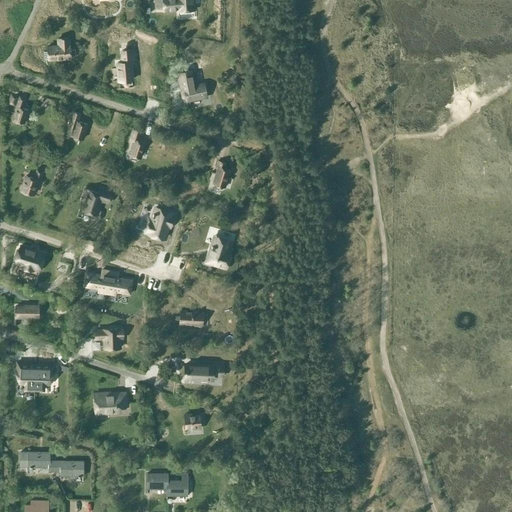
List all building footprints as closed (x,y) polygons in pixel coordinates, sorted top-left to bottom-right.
[(162,0),(164,11),(178,9),(178,11),(194,9),(192,0),(162,0)] [(59,38),(60,45),(47,46),(47,52),(43,52),(44,59),(48,59),(70,58),(69,38),(59,38)] [(122,62),(117,63),(118,81),(132,79),(130,63),(134,62),(133,50),(121,51),(122,62)] [(180,72),(177,73),(182,97),(186,96),(187,101),(206,97),(204,83),(194,85),(191,70),(186,71),(186,67),(180,69),(180,72)] [(24,98),(19,96),(10,93),(7,103),(16,106),(12,119),(23,123),(27,110),(21,108),(24,98)] [(73,111),(70,119),(68,127),(74,128),(71,136),(82,139),(87,124),(77,121),(79,113),(73,111)] [(141,130),(132,128),(129,138),(134,139),(129,154),(130,155),(131,158),(136,160),(139,157),(140,158),(144,142),(138,140),(141,130)] [(225,163),(218,161),(216,168),(217,168),(213,183),(214,184),(213,187),(221,189),(222,186),(224,187),(229,170),(223,168),(225,163)] [(36,168),(33,178),(26,176),(21,190),(33,194),(38,179),(40,180),(43,170),(36,168)] [(101,189),(99,193),(85,188),(81,200),(84,201),(81,209),(85,211),(84,213),(92,215),(92,213),(96,214),(101,200),(108,202),(112,192),(101,189)] [(150,220),(146,231),(148,232),(147,234),(164,239),(168,226),(170,227),(173,216),(171,215),(172,212),(155,207),(154,213),(153,213),(152,215),(153,215),(151,221),(150,220)] [(208,257),(207,261),(216,264),(215,265),(225,268),(230,251),(228,250),(230,241),(218,237),(214,236),(211,245),(208,257)] [(16,258),(14,262),(22,265),(21,266),(32,270),(33,268),(38,270),(44,253),(20,246),(19,249),(17,249),(14,258),(16,258)] [(85,271),(83,287),(92,289),(98,289),(98,291),(106,293),(106,291),(110,270),(101,268),(100,273),(95,272),(85,271)] [(106,291),(106,293),(114,294),(114,292),(120,293),(129,295),(131,279),(123,277),(117,276),(118,271),(110,270),(106,291)] [(37,317),(38,305),(28,305),(28,306),(16,306),(15,317),(37,317)] [(175,315),(175,320),(181,320),(180,324),(200,326),(201,313),(181,311),(181,315),(175,315)] [(95,330),(95,339),(103,338),(104,348),(120,347),(120,338),(122,338),(122,329),(95,330)] [(17,367),(14,367),(19,383),(25,383),(25,389),(34,390),(35,364),(31,364),(31,362),(17,362),(17,367)] [(35,364),(34,390),(43,390),(43,384),(49,384),(55,368),(53,368),(53,363),(38,362),(38,364),(35,364)] [(222,372),(223,363),(212,363),(212,365),(185,364),(184,378),(194,378),(195,378),(202,378),(202,379),(212,379),(212,372),(222,372)] [(110,394),(110,393),(94,394),(95,412),(119,411),(119,406),(127,406),(126,394),(118,395),(118,394),(110,394)] [(185,427),(200,426),(199,415),(184,416),(185,427)] [(55,471),(55,460),(49,460),(49,452),(20,451),(19,466),(49,466),(48,471),(55,471)] [(55,460),(55,471),(60,471),(60,475),(83,475),(83,461),(55,460)] [(166,480),(167,480),(167,473),(146,473),(146,488),(166,488),(166,480)] [(166,488),(166,495),(186,495),(187,480),(187,473),(181,473),(181,480),(167,480),(166,480),(166,488)] [(30,500),(30,505),(24,504),(24,511),(47,511),(48,500),(30,500)]
